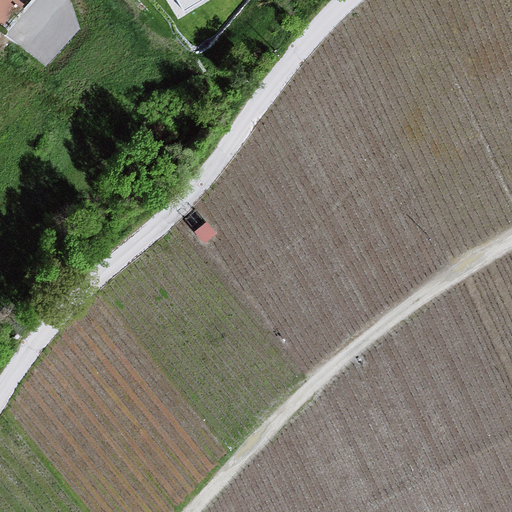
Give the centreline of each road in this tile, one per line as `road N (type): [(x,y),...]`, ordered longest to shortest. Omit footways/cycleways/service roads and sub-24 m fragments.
road 1 (unclassified): [(345,0),(182,200),(63,307),(0,395)]
road 2 (track): [(511,241),(422,295),(280,419),(194,511)]
